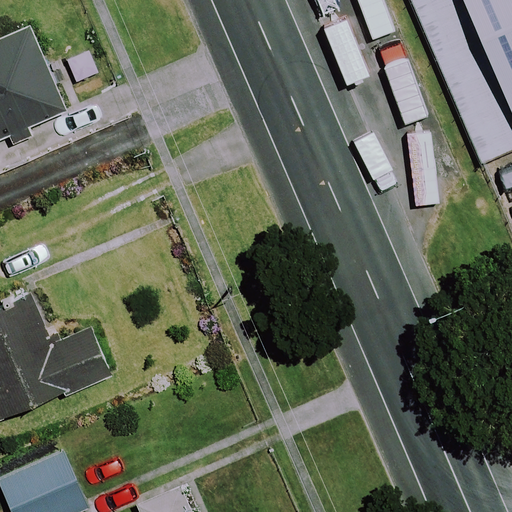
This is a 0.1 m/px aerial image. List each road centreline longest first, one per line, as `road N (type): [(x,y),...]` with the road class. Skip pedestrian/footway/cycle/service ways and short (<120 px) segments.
road 1 (tertiary): [(280,72),(469,511)]
road 2 (residential): [(280,72),(0,193)]
